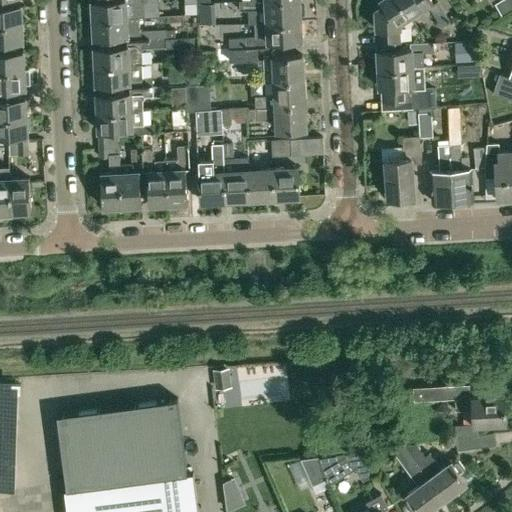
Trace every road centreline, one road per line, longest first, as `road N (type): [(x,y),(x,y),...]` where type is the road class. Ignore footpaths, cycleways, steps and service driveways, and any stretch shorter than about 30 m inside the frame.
road 1 (residential): [(346,229),(68,245)]
road 2 (residential): [(68,245),(56,0)]
road 3 (residential): [(346,229),(338,0)]
road 4 (residential): [(511,221),(346,229)]
